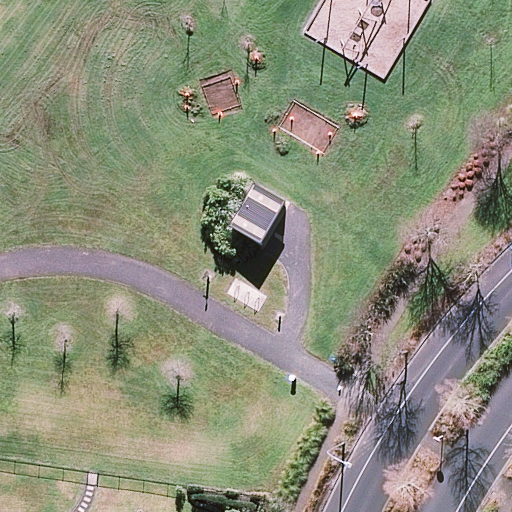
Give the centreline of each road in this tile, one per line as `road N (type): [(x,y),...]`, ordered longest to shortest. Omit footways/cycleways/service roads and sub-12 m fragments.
road 1 (tertiary): [(360,511),(405,426),(511,291)]
road 2 (tertiary): [(511,396),(437,511)]
